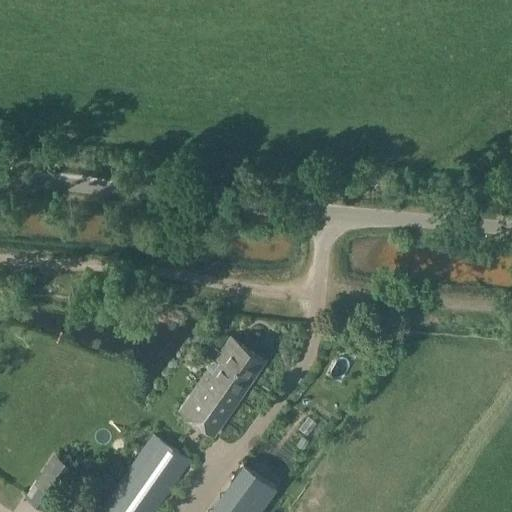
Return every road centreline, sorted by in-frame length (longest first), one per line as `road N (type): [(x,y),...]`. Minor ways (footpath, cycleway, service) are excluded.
road 1 (unclassified): [(511,230),(0,182)]
road 2 (track): [(0,264),(511,309)]
